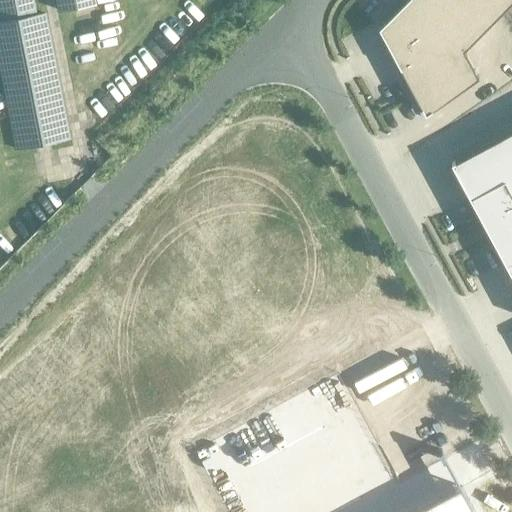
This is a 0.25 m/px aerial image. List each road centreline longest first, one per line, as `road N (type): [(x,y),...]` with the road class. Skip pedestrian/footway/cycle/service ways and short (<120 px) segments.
road 1 (residential): [(287,27),(511,433)]
road 2 (residential): [(287,27),(0,311)]
